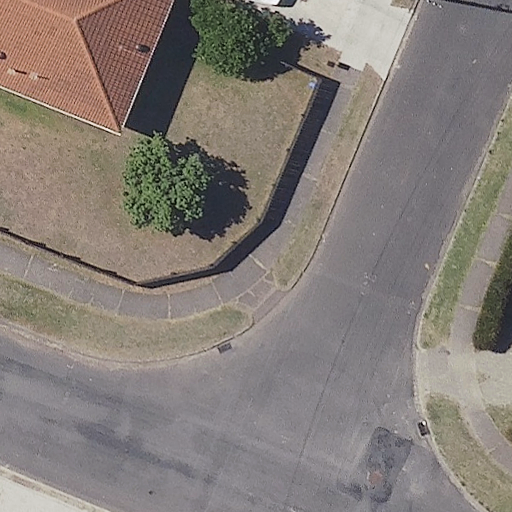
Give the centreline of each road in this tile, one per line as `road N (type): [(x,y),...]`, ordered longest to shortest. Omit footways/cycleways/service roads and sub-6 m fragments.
road 1 (residential): [(488,0),(285,503)]
road 2 (residential): [(285,503),(0,392)]
